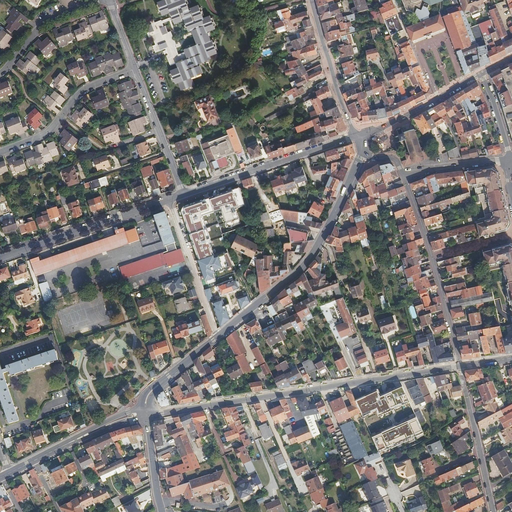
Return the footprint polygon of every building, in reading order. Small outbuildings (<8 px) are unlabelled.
[(182,21),(181,19),(183,19),(188,32),(190,31),(192,34),(196,45),(183,50),(184,52),(178,55),(174,45),(176,44),(171,31),(168,32),(165,26),(164,26),(161,20),(155,22),(153,19),(146,22),(147,25),(145,25),(147,32),(146,33),(148,40),(152,38),(152,40),(149,40),(151,44),(154,43),(154,44),(151,46),(154,52),(164,49),(167,55),(165,56),(169,66),(175,63),(177,68),(169,70),(174,83),(177,83),(180,89),(193,84),(191,77),(202,73),(199,65),(197,65),(197,64),(209,59),(208,56),(216,53),(211,40),(210,40),(206,31),(214,28),(209,15),(202,17),(197,4),(189,7),(190,9),(188,9),(184,0),(160,0),(156,2),(161,15),(170,12),(174,24),(182,21)] [(341,14),(335,0),(333,0),(326,2),(327,4),(329,9),(331,14),(334,13),(336,16),(341,14)] [(430,91),(417,62),(410,45),(409,43),(407,38),(398,42),(403,53),(400,54),(397,48),(392,35),(404,30),(395,11),(391,1),(385,3),(384,0),(374,0),(378,7),(384,21),(389,33),(392,42),(397,57),(398,60),(399,62),(398,62),(399,65),(401,70),(403,70),(401,62),(401,61),(405,59),(408,65),(405,66),(406,69),(411,67),(414,75),(416,80),(418,84),(422,92),(423,95),(425,98),(432,95),(430,91)] [(429,5),(441,1),(440,0),(403,0),(409,12),(415,15),(417,20),(419,21),(420,23),(406,29),(411,42),(444,29),(439,15),(430,19),(429,18),(430,14),(428,10),(429,5)] [(484,4),(483,2),(482,0),(458,0),(464,13),(469,11),(471,13),(479,10),(478,6),(484,4)] [(368,9),(366,3),(365,4),(355,7),(352,8),(354,14),(368,9)] [(477,45),(460,6),(447,11),(449,14),(448,15),(447,14),(443,16),(447,27),(456,52),(464,49),(469,48),(477,45)] [(21,23),(20,22),(18,21),(21,17),(22,18),(27,21),(29,18),(13,7),(8,14),(11,17),(7,23),(16,29),(21,23)] [(309,18),(307,11),(290,15),(288,7),(276,10),(278,16),(282,14),(284,19),(289,18),(292,23),(293,23),(297,22),(303,20),(309,18)] [(321,21),(336,16),(334,13),(331,14),(329,9),(319,12),(321,21)] [(511,52),(511,22),(510,24),(511,27),(509,28),(511,35),(511,40),(510,42),(496,9),(490,11),(488,12),(493,24),(497,36),(499,40),(500,40),(503,47),(506,55),(511,52)] [(109,27),(102,10),(98,12),(100,15),(100,17),(97,19),(95,16),(88,19),(92,29),(99,26),(101,30),(109,27)] [(349,22),(347,16),(342,17),(337,19),(338,23),(339,23),(340,25),(345,23),(349,22)] [(294,29),(293,23),(292,23),(289,18),(284,19),(280,21),(274,21),(278,33),(286,30),(287,31),(294,29)] [(312,25),(310,18),(309,18),(303,20),(304,24),(305,23),(304,25),(305,27),(312,25)] [(337,30),(334,20),(322,24),(325,34),(337,30)] [(74,33),(77,42),(88,38),(87,35),(90,34),(86,23),(79,26),(80,30),(74,33)] [(350,32),(349,27),(347,28),(345,23),(340,25),(341,29),(339,30),(341,35),(350,32)] [(495,33),(491,24),(490,24),(489,23),(487,24),(487,26),(491,35),(495,33)] [(303,35),(314,33),(312,25),(305,27),(305,30),(299,32),(300,33),(286,38),(287,42),(288,41),(291,40),(303,36),(303,35)] [(498,59),(504,56),(506,55),(503,47),(500,48),(498,48),(496,49),(493,42),(491,35),(487,26),(479,29),(480,30),(482,36),(485,35),(490,49),(491,49),(492,52),(489,53),(488,51),(487,52),(490,62),(491,63),(498,59)] [(66,40),(72,38),(68,27),(61,29),(62,33),(58,34),(57,31),(56,28),(53,29),(59,47),(67,43),(66,40)] [(8,40),(11,36),(2,29),(0,31),(0,44),(7,49),(12,43),(9,41),(8,40)] [(339,30),(339,29),(337,30),(325,34),(327,43),(336,40),(342,38),(341,35),(339,30)] [(306,47),(304,41),(315,37),(314,33),(303,35),(303,36),(291,40),(295,50),(305,47),(306,47)] [(353,44),(349,34),(346,35),(347,40),(343,42),(343,44),(344,46),(351,44),(353,44)] [(34,44),(45,55),(56,46),(48,37),(44,41),(41,38),(34,44)] [(487,52),(485,45),(482,46),(480,42),(477,44),(478,45),(479,47),(478,49),(481,67),(485,65),(489,63),(490,62),(487,52)] [(355,54),(351,44),(344,46),(343,44),(338,46),(342,57),(355,54)] [(315,47),(314,45),(306,47),(305,47),(308,56),(317,54),(315,47)] [(481,67),(478,49),(479,47),(478,45),(477,45),(469,48),(464,49),(466,56),(474,53),(475,56),(472,57),(473,59),(468,61),(465,62),(470,73),(476,70),(481,67)] [(308,56),(305,47),(295,50),(292,51),(292,53),(302,51),(304,57),(308,56)] [(463,57),(466,56),(464,49),(456,52),(463,69),(465,75),(467,74),(470,73),(465,62),(463,57)] [(19,62),(33,73),(38,66),(35,64),(40,57),(32,50),(26,57),(27,58),(29,59),(27,62),(25,61),(21,58),(19,62)] [(304,57),(302,51),(292,53),(294,58),(294,60),(298,59),(304,57)] [(124,65),(120,55),(113,58),(111,54),(104,57),(110,73),(114,71),(112,68),(111,66),(116,64),(116,66),(117,67),(124,65)] [(91,67),(95,77),(102,74),(101,72),(101,70),(105,68),(106,70),(107,74),(110,73),(104,57),(96,60),(98,64),(91,67)] [(367,72),(366,58),(357,60),(361,73),(367,72)] [(294,67),(302,64),(298,59),(294,60),(290,61),(287,61),(289,68),(294,67)] [(390,66),(387,60),(381,62),(384,69),(390,66)] [(355,71),(352,62),(352,61),(342,64),(345,74),(355,71)] [(67,66),(71,76),(76,74),(78,74),(79,76),(80,78),(87,75),(83,65),(79,66),(78,63),(67,66)] [(306,73),(306,71),(303,66),(302,64),(294,67),(289,68),(288,69),(289,72),(295,70),(296,72),(298,77),(301,76),(306,73)] [(404,78),(402,73),(401,70),(399,65),(397,66),(398,68),(399,71),(395,73),(394,70),(393,70),(394,74),(396,81),(400,80),(401,79),(404,78)] [(404,78),(410,76),(414,75),(411,67),(406,69),(403,70),(401,70),(402,73),(404,78)] [(511,74),(509,68),(505,70),(501,72),(504,78),(506,83),(511,96),(511,98),(511,105),(503,108),(505,114),(511,138),(511,74)] [(312,80),(324,74),(322,69),(308,76),(306,73),(301,76),(301,77),(295,80),(298,86),(301,85),(312,80)] [(511,105),(511,99),(507,101),(504,93),(505,92),(502,84),(499,79),(504,78),(501,72),(500,69),(489,75),(494,85),(496,86),(499,91),(497,92),(500,99),(503,108),(511,105)] [(54,84),(64,92),(68,86),(67,85),(64,83),(66,81),(68,77),(61,72),(60,72),(54,80),(56,82),(54,84)] [(396,81),(394,74),(387,76),(390,83),(391,83),(393,88),(397,86),(395,81),(396,81)] [(379,92),(376,84),(375,85),(373,79),(370,80),(373,90),(374,94),(376,93),(377,94),(380,93),(379,92)] [(0,80),(0,97),(12,93),(7,83),(2,84),(2,83),(1,80),(0,80)] [(122,101),(139,94),(137,91),(131,93),(129,89),(131,88),(133,87),(130,80),(120,84),(122,91),(119,93),(122,101)] [(374,94),(373,90),(370,80),(366,81),(364,82),(366,91),(367,96),(372,95),(373,99),(376,98),(374,94)] [(408,99),(404,90),(400,80),(396,81),(395,81),(397,86),(398,86),(399,88),(403,98),(401,99),(400,103),(397,104),(399,109),(401,112),(410,108),(412,107),(408,99)] [(386,91),(382,82),(376,84),(379,92),(380,93),(381,97),(387,95),(386,91)] [(483,97),(479,91),(481,89),(477,82),(468,88),(474,98),(475,99),(477,97),(479,96),(480,98),(482,97),(483,97)] [(317,96),(315,91),(317,90),(316,85),(307,89),(311,99),(317,96)] [(330,90),(329,87),(328,85),(323,87),(320,88),(320,89),(317,90),(315,91),(317,96),(321,94),(330,90)] [(297,88),(296,86),(290,89),(293,96),(299,92),(297,88)] [(351,96),(362,92),(360,87),(352,91),(349,92),(343,94),(346,101),(349,100),(348,98),(351,96)] [(474,98),(468,88),(463,91),(465,94),(469,101),(474,98)] [(60,103),(65,97),(56,90),(51,96),(48,94),(43,101),(59,112),(61,110),(54,105),(58,101),(60,103)] [(93,99),(97,110),(110,105),(104,90),(96,93),(97,97),(93,99)] [(325,111),(321,100),(328,97),(330,100),(333,99),(331,93),(330,90),(321,94),(317,96),(311,99),(312,103),(316,110),(309,112),(311,116),(312,116),(318,113),(325,111)] [(480,127),(480,125),(479,125),(475,113),(475,112),(473,109),(472,105),(469,101),(465,94),(463,91),(456,96),(454,96),(459,104),(460,103),(461,102),(465,108),(467,116),(471,127),(473,133),(473,134),(482,132),(480,127)] [(359,101),(364,99),(362,92),(351,96),(352,100),(357,98),(359,101)] [(416,105),(426,100),(425,98),(423,95),(422,92),(417,95),(416,95),(412,97),(416,105)] [(142,110),(139,103),(137,104),(135,104),(134,100),(135,100),(140,98),(139,94),(122,101),(125,109),(129,107),(132,117),(141,113),(140,110),(142,110)] [(220,116),(212,95),(200,100),(202,106),(204,106),(211,120),(220,116)] [(388,98),(387,95),(381,97),(382,98),(384,104),(383,105),(385,108),(388,118),(392,116),(394,115),(392,108),(388,98)] [(401,112),(399,109),(397,104),(397,103),(395,104),(394,100),(394,99),(393,96),(388,98),(392,108),(394,115),(401,112)] [(459,112),(462,109),(459,104),(454,96),(450,99),(446,101),(448,105),(449,105),(452,109),(446,113),(450,118),(455,114),(459,112)] [(378,120),(376,111),(372,112),(371,109),(371,106),(366,98),(364,99),(368,108),(366,108),(368,121),(376,120),(378,120)] [(368,108),(364,99),(359,101),(358,101),(361,107),(357,109),(355,103),(347,105),(350,111),(353,118),(358,117),(359,122),(368,121),(366,108),(368,108)] [(448,105),(446,101),(442,104),(446,113),(452,109),(449,105),(448,105)] [(491,116),(487,104),(487,102),(484,104),(479,106),(484,118),(491,116)] [(446,113),(442,104),(441,104),(437,107),(433,109),(439,116),(445,122),(449,128),(451,125),(446,117),(445,117),(444,114),(445,114),(446,113)] [(341,116),(338,108),(337,106),(325,111),(318,113),(321,117),(321,118),(332,115),(334,118),(341,116)] [(484,118),(479,106),(476,107),(478,112),(475,113),(479,125),(480,125),(480,127),(482,126),(481,125),(484,124),(482,119),(484,118)] [(29,121),(37,129),(42,123),(41,122),(39,120),(41,118),(44,114),(37,108),(29,117),(31,118),(29,121)] [(381,120),(384,119),(388,118),(385,108),(376,111),(378,120),(381,120)] [(438,126),(445,122),(439,116),(433,109),(432,108),(427,111),(437,127),(438,126)] [(86,124),(91,117),(93,115),(86,109),(83,113),(81,115),(79,114),(77,112),(73,118),(74,119),(72,121),(80,127),(84,122),(86,124)] [(437,127),(427,111),(422,114),(425,119),(432,129),(437,127)] [(465,116),(464,111),(460,114),(459,112),(455,114),(459,120),(465,116)] [(261,113),(255,118),(258,122),(264,118),(261,113)] [(423,135),(432,129),(425,119),(422,114),(413,119),(423,135)] [(455,124),(461,122),(460,120),(459,120),(455,114),(450,118),(454,124),(455,124)] [(144,116),(130,121),(135,135),(145,131),(143,126),(145,125),(147,124),(144,116)] [(347,129),(341,117),(341,116),(334,118),(324,121),(326,129),(327,134),(330,138),(337,135),(336,132),(329,134),(328,130),(336,127),(338,135),(344,133),(347,129)] [(326,129),(324,121),(320,122),(318,118),(317,118),(312,120),(314,125),(313,126),(315,132),(326,129)] [(19,119),(7,124),(11,134),(16,132),(17,134),(18,137),(25,134),(19,119)] [(314,125),(312,120),(302,124),(295,127),(297,132),(313,126),(314,125)] [(465,137),(461,124),(461,122),(455,124),(459,137),(460,136),(463,143),(466,142),(466,141),(465,137)] [(473,133),(471,127),(470,127),(468,128),(466,123),(461,124),(465,137),(472,135),(473,134),(473,133)] [(120,141),(118,135),(121,134),(118,125),(105,129),(102,131),(106,141),(111,139),(112,141),(113,144),(120,141)] [(242,151),(233,128),(229,129),(226,130),(228,134),(235,153),(242,151)] [(394,138),(398,137),(400,141),(395,142),(396,143),(400,142),(402,146),(401,141),(405,139),(409,152),(405,154),(407,160),(402,161),(404,166),(415,163),(415,164),(422,161),(423,160),(429,158),(425,147),(421,148),(415,130),(403,134),(402,129),(400,129),(402,134),(399,135),(398,131),(396,131),(398,135),(393,137),(394,138)] [(60,144),(69,150),(78,139),(66,130),(60,137),(64,139),(60,144)] [(235,153),(228,134),(202,144),(212,171),(219,169),(229,166),(225,156),(235,153)] [(289,141),(294,138),(293,134),(280,140),(281,143),(289,140),(289,141)] [(299,148),(328,139),(330,138),(327,134),(323,136),(322,134),(316,136),(308,139),(296,143),(298,149),(299,148)] [(281,143),(280,140),(278,141),(278,143),(270,146),(269,145),(271,144),(268,135),(262,138),(268,158),(270,158),(284,153),(282,148),(281,143)] [(190,148),(187,138),(175,142),(179,152),(190,148)] [(136,145),(140,157),(150,154),(146,141),(136,145)] [(284,153),(298,149),(296,143),(291,145),(291,143),(287,144),(288,146),(282,148),(284,153)] [(353,156),(354,152),(353,143),(338,148),(339,153),(336,153),(337,158),(344,156),(345,158),(353,156)] [(40,146),(47,162),(54,160),(53,156),(60,153),(56,144),(49,146),(49,147),(50,149),(46,150),(44,145),(40,146)] [(248,148),(252,157),(262,154),(258,145),(248,148)] [(502,153),(499,145),(493,147),(493,148),(495,154),(502,153)] [(47,162),(40,146),(37,147),(38,152),(39,153),(35,155),(34,153),(34,152),(27,155),(30,165),(38,162),(39,166),(47,162)] [(447,152),(450,159),(460,155),(458,150),(457,147),(448,152),(447,152)] [(337,158),(336,153),(339,153),(338,148),(337,148),(326,152),(328,161),(329,160),(331,160),(337,158)] [(478,157),(475,148),(468,150),(470,158),(478,157)] [(470,158),(468,150),(462,152),(461,153),(463,159),(470,158)] [(328,161),(326,152),(317,155),(311,157),(312,163),(323,162),(327,161),(328,161)] [(94,159),(97,170),(104,168),(103,167),(106,166),(106,167),(110,166),(106,155),(94,159)] [(194,174),(186,155),(181,157),(183,163),(185,162),(191,176),(194,174)] [(207,166),(202,155),(194,158),(198,169),(207,166)] [(16,168),(17,171),(28,167),(24,158),(20,160),(18,161),(17,158),(16,156),(9,159),(13,170),(16,168)] [(348,167),(353,156),(345,158),(342,159),(340,160),(339,163),(341,164),(341,165),(348,167)] [(0,173),(9,170),(5,161),(1,162),(0,162),(0,173)] [(343,180),(347,170),(341,167),(340,170),(336,169),(336,161),(333,162),(332,163),(331,163),(331,169),(331,176),(332,175),(343,180)] [(327,169),(327,164),(324,165),(313,167),(314,173),(327,170),(327,169)] [(383,178),(382,175),(380,166),(379,164),(372,168),(374,174),(375,180),(383,178)] [(389,172),(395,170),(394,166),(390,164),(380,166),(382,175),(389,172)] [(73,166),(63,170),(68,185),(78,182),(76,176),(77,176),(73,166)] [(152,175),(149,166),(140,169),(143,178),(152,175)] [(306,178),(302,167),(298,168),(298,170),(295,171),(292,172),(292,174),(295,183),(307,179),(306,178)] [(483,169),(485,176),(481,177),(479,170),(465,172),(467,181),(468,184),(470,192),(471,197),(472,204),(475,214),(476,221),(478,228),(486,226),(486,222),(485,220),(491,219),(494,218),(495,222),(509,219),(503,188),(501,178),(499,172),(497,174),(492,171),(492,167),(488,168),(488,169),(483,169)] [(377,191),(375,182),(373,182),(372,181),(375,180),(374,174),(372,168),(362,173),(358,182),(360,184),(362,182),(364,187),(365,188),(369,186),(371,192),(375,206),(380,204),(378,200),(381,199),(379,191),(377,191)] [(174,183),(169,172),(168,170),(162,172),(167,184),(167,185),(174,183)] [(393,180),(398,178),(395,170),(389,172),(393,180)] [(464,171),(444,174),(434,175),(439,190),(462,183),(465,182),(467,181),(465,172),(464,171)] [(167,184),(162,172),(157,175),(162,188),(167,185),(167,184)] [(271,181),(268,172),(261,174),(259,175),(262,184),(271,181)] [(387,193),(387,189),(386,183),(393,180),(389,172),(382,175),(383,178),(385,184),(379,186),(377,186),(378,190),(379,191),(381,199),(388,197),(387,193)] [(286,175),(281,177),(286,189),(286,190),(296,187),(295,183),(292,174),(288,175),(286,176),(286,175)] [(281,177),(281,175),(276,176),(277,179),(271,181),(271,183),(275,192),(286,189),(281,177)] [(339,191),(343,180),(332,175),(331,176),(329,178),(326,176),(323,183),(326,185),(323,192),(329,193),(328,195),(331,195),(337,196),(339,191)] [(439,190),(434,175),(410,184),(412,189),(428,184),(431,193),(436,192),(439,190)] [(108,183),(105,176),(99,178),(98,179),(100,186),(108,183)] [(253,183),(251,177),(244,180),(242,181),(243,184),(244,186),(253,183)] [(100,186),(98,179),(89,182),(90,186),(91,189),(100,186)] [(159,188),(155,180),(153,180),(153,179),(150,180),(150,181),(153,190),(159,188)] [(145,193),(141,180),(131,183),(133,189),(135,188),(137,195),(145,193)] [(406,192),(402,181),(400,181),(394,184),(396,189),(398,195),(404,192),(406,192)] [(467,181),(465,182),(462,183),(464,194),(470,192),(468,184),(467,181)] [(130,198),(127,189),(119,192),(121,201),(130,198)] [(394,196),(398,195),(396,189),(387,193),(388,197),(389,198),(392,197),(394,196)] [(366,229),(363,222),(362,215),(357,201),(354,190),(350,196),(353,203),(354,203),(359,217),(354,219),(355,222),(356,226),(358,232),(357,232),(360,240),(367,237),(365,229),(366,229)] [(67,204),(62,191),(58,192),(62,205),(67,204)] [(375,206),(371,192),(367,193),(367,195),(368,194),(369,197),(368,198),(372,212),(373,212),(377,210),(376,209),(375,206)] [(395,201),(405,197),(404,192),(398,195),(394,196),(395,201)] [(435,203),(432,195),(436,193),(436,192),(431,193),(417,198),(420,208),(435,203)] [(427,210),(465,199),(469,198),(469,202),(461,205),(453,207),(454,210),(472,204),(471,197),(470,192),(464,194),(435,203),(420,208),(424,219),(435,216),(434,212),(429,214),(427,210)] [(119,202),(116,193),(108,196),(111,205),(119,202)] [(245,205),(242,196),(235,199),(233,194),(221,198),(220,195),(216,197),(221,210),(237,204),(238,208),(245,205)] [(252,212),(245,194),(242,196),(245,205),(246,208),(247,208),(249,213),(252,212)] [(372,212),(368,198),(366,198),(365,195),(363,194),(360,195),(362,200),(357,201),(362,215),(372,212)] [(104,208),(101,198),(95,200),(99,210),(104,208)] [(352,213),(348,199),(341,213),(352,214),(352,213)] [(99,210),(95,200),(88,202),(92,212),(99,210)] [(412,208),(409,201),(392,207),(393,211),(394,213),(412,208)] [(319,216),(323,207),(314,202),(309,211),(319,216)] [(209,216),(206,209),(202,211),(199,209),(198,205),(190,208),(189,212),(193,214),(196,213),(200,215),(201,219),(209,216)] [(57,217),(54,208),(48,210),(47,207),(47,206),(45,206),(48,215),(51,223),(55,222),(54,218),(57,217)] [(71,210),(74,218),(82,215),(79,207),(71,210)] [(417,224),(413,213),(412,208),(394,213),(395,217),(404,215),(405,217),(406,217),(407,221),(406,222),(407,224),(398,227),(399,231),(402,230),(418,226),(417,224)] [(65,217),(64,213),(63,213),(61,209),(57,210),(61,222),(65,221),(64,217),(65,217)] [(280,209),(273,212),(276,219),(282,216),(280,209)] [(291,219),(289,210),(281,209),(284,218),(291,219)] [(298,220),(298,212),(289,210),(291,219),(298,220)] [(269,218),(267,212),(255,217),(257,223),(269,218)] [(306,222),(306,216),(307,213),(298,212),(298,220),(306,222)] [(185,260),(181,249),(177,251),(164,213),(155,216),(155,217),(152,218),(154,222),(157,221),(167,252),(120,268),(123,279),(166,264),(167,266),(185,260)] [(0,223),(15,219),(13,214),(0,218),(0,223)] [(442,220),(440,214),(435,216),(424,219),(426,225),(442,220)] [(47,226),(44,216),(36,219),(39,229),(47,226)] [(320,228),(323,223),(317,223),(317,222),(315,221),(314,222),(311,221),(311,217),(306,216),(306,222),(305,225),(320,228)] [(17,230),(16,225),(17,225),(16,223),(15,219),(0,223),(0,225),(3,235),(17,230)] [(37,230),(33,219),(29,220),(30,223),(19,227),(21,234),(27,232),(27,233),(37,230)] [(476,221),(469,223),(470,226),(446,233),(448,238),(453,236),(463,233),(478,229),(478,228),(476,221)] [(497,232),(506,230),(506,228),(505,226),(507,223),(508,223),(510,223),(510,221),(486,226),(488,234),(483,235),(483,236),(497,232)] [(309,241),(311,231),(287,225),(288,229),(289,231),(290,235),(290,236),(291,242),(292,242),(303,241),(309,241)] [(360,240),(357,232),(358,232),(356,226),(347,229),(347,230),(343,231),(339,233),(337,229),(337,228),(335,228),(330,237),(340,239),(342,246),(360,240)] [(420,231),(418,226),(402,230),(404,235),(413,233),(420,231)] [(488,234),(486,226),(478,228),(478,229),(479,236),(483,235),(488,234)] [(140,240),(136,228),(126,232),(124,227),(114,231),(116,236),(119,234),(123,245),(129,243),(129,244),(140,240)] [(278,235),(277,228),(261,230),(261,236),(262,237),(278,235)] [(408,244),(422,239),(421,236),(421,234),(414,236),(413,233),(404,235),(405,237),(406,236),(407,241),(403,242),(404,245),(408,244)] [(448,238),(446,233),(436,235),(437,241),(442,239),(448,238)] [(455,244),(465,242),(463,233),(453,236),(454,241),(455,244)] [(123,245),(119,234),(116,236),(99,241),(103,251),(123,245)] [(259,245),(252,241),(253,239),(251,238),(250,240),(245,238),(238,234),(232,246),(249,255),(253,257),(255,252),(259,245)] [(342,246),(340,239),(330,237),(329,236),(325,243),(327,244),(335,245),(334,250),(343,250),(342,246)] [(418,249),(417,245),(423,243),(422,239),(408,244),(408,246),(390,252),(391,257),(405,253),(418,249)] [(435,250),(445,248),(444,244),(442,239),(437,241),(431,242),(434,251),(435,250)] [(310,247),(314,240),(309,241),(303,241),(302,245),(298,245),(297,246),(296,251),(307,252),(310,247)] [(35,274),(103,251),(99,241),(40,261),(39,257),(30,260),(35,274)] [(511,247),(510,246),(509,243),(493,248),(493,249),(483,252),(484,257),(484,258),(493,256),(495,265),(511,261),(511,247)] [(209,262),(230,254),(227,249),(215,253),(214,251),(209,252),(210,255),(206,257),(209,262)] [(420,255),(418,249),(405,253),(407,258),(402,259),(406,270),(411,268),(408,260),(420,255)] [(291,263),(292,253),(294,253),(294,254),(295,254),(295,251),(292,251),(286,251),(285,263),(291,263)] [(321,266),(322,253),(319,252),(318,254),(315,259),(309,266),(309,267),(320,278),(321,274),(321,273),(321,271),(321,270),(319,270),(319,272),(317,271),(315,271),(318,266),(320,266),(321,266)] [(264,265),(264,255),(264,254),(257,254),(257,259),(259,277),(261,293),(271,285),(271,279),(270,272),(269,270),(264,271),(264,265)] [(272,265),(272,259),(273,255),(264,255),(264,265),(272,265)] [(419,265),(417,261),(423,259),(421,255),(420,255),(408,260),(411,268),(419,265)] [(462,263),(460,256),(446,260),(447,266),(459,263),(462,263)] [(495,265),(493,256),(484,258),(486,267),(495,265)] [(511,261),(495,265),(496,268),(497,270),(502,268),(504,276),(506,276),(508,283),(507,283),(509,288),(507,289),(509,301),(510,301),(511,309),(511,261)] [(457,270),(456,267),(460,266),(459,263),(447,266),(448,272),(451,271),(457,270)] [(14,282),(28,277),(24,264),(18,266),(19,270),(11,273),(14,282)] [(408,278),(421,273),(419,266),(421,266),(420,264),(419,264),(419,265),(411,268),(406,270),(405,270),(408,278)] [(280,279),(289,272),(286,266),(282,266),(283,268),(281,269),(281,266),(275,266),(275,272),(276,279),(280,279)] [(319,283),(320,278),(309,267),(307,269),(313,279),(311,280),(310,279),(309,279),(312,286),(319,283)] [(0,270),(0,280),(10,277),(6,268),(0,270)] [(466,274),(464,268),(457,270),(451,271),(453,278),(466,274)] [(487,272),(487,269),(476,272),(477,278),(488,275),(487,272)] [(312,287),(304,272),(300,277),(301,277),(295,281),(297,287),(303,283),(307,291),(309,294),(314,292),(312,287)] [(414,282),(427,277),(427,276),(423,277),(421,273),(408,278),(406,279),(408,284),(412,282),(414,282)] [(314,295),(339,285),(337,279),(332,281),(330,282),(325,284),(325,283),(324,274),(321,274),(320,278),(319,283),(318,285),(312,287),(314,292),(315,294),(314,295)] [(181,280),(180,277),(162,283),(164,288),(169,286),(172,294),(184,289),(183,285),(181,280)] [(429,284),(435,283),(434,278),(433,279),(428,280),(427,277),(414,282),(418,293),(418,292),(426,289),(430,288),(429,284)] [(350,281),(352,286),(350,286),(354,297),(358,296),(359,299),(364,297),(361,290),(366,288),(362,278),(354,280),(350,281)] [(217,283),(222,295),(240,288),(238,284),(240,284),(239,281),(237,282),(236,279),(230,281),(230,280),(227,281),(228,282),(222,284),(221,281),(217,283)] [(297,287),(295,281),(291,284),(285,288),(289,295),(291,294),(294,293),(295,296),(297,296),(296,292),(299,290),(297,287)] [(474,287),(474,285),(475,285),(474,283),(473,283),(473,281),(465,283),(465,282),(457,284),(456,284),(449,286),(448,284),(445,285),(444,287),(446,294),(474,287)] [(52,300),(47,282),(39,285),(45,303),(52,300)] [(482,294),(480,285),(474,287),(446,294),(447,297),(448,297),(461,294),(462,298),(482,294)] [(439,297),(436,286),(430,288),(431,290),(430,290),(432,299),(439,297)] [(35,303),(31,288),(16,293),(19,302),(24,300),(26,305),(35,303)] [(289,295),(285,288),(285,289),(280,293),(277,295),(281,302),(283,306),(288,303),(292,301),(292,300),(289,295)] [(197,296),(195,289),(188,291),(189,292),(191,298),(197,296)] [(432,307),(426,289),(418,292),(418,293),(419,295),(421,299),(422,299),(426,309),(432,307)] [(314,295),(315,294),(314,292),(309,294),(311,297),(304,300),(308,308),(318,303),(314,295)] [(477,304),(494,300),(492,293),(492,292),(482,294),(462,298),(450,301),(452,309),(463,307),(477,304)] [(278,308),(278,304),(281,302),(277,295),(272,301),(271,302),(272,305),(276,312),(277,311),(278,308)] [(155,308),(151,297),(145,299),(149,310),(155,308)] [(334,318),(330,308),(334,306),(334,305),(338,303),(346,322),(343,323),(344,326),(343,328),(346,333),(349,335),(357,331),(354,323),(349,310),(343,297),(320,306),(321,309),(329,326),(337,342),(343,340),(342,337),(337,326),(336,324),(338,320),(334,318)] [(439,304),(441,303),(439,297),(432,299),(434,306),(439,304)] [(185,298),(175,301),(179,313),(190,310),(185,298)] [(227,298),(222,301),(226,307),(231,304),(227,298)] [(149,310),(145,299),(138,302),(142,313),(149,310)] [(308,308),(304,300),(299,303),(300,307),(305,315),(310,313),(308,308)] [(305,315),(300,307),(299,303),(294,305),(294,306),(297,312),(300,318),(301,318),(305,315)] [(441,310),(439,304),(434,306),(432,307),(426,309),(426,311),(430,310),(432,313),(441,310)] [(276,312),(272,305),(267,307),(270,313),(272,316),(277,314),(276,312)] [(424,309),(423,305),(415,307),(419,318),(420,318),(423,316),(421,310),(424,309)] [(465,315),(463,307),(452,309),(450,310),(453,318),(464,316),(464,315),(465,315)] [(356,312),(360,322),(368,320),(367,319),(371,317),(367,308),(356,312)] [(230,320),(226,309),(221,311),(224,322),(222,323),(224,325),(225,323),(230,320)] [(481,325),(479,312),(475,313),(474,311),(474,310),(472,311),(472,313),(469,314),(471,326),(455,329),(457,334),(468,332),(477,330),(476,326),(481,325)] [(289,317),(287,313),(286,312),(277,315),(280,320),(281,322),(284,329),(293,325),(289,317)] [(305,327),(301,318),(300,318),(297,312),(289,317),(293,325),(295,329),(297,332),(305,327)] [(213,332),(206,314),(201,316),(202,321),(208,338),(211,335),(213,332)] [(432,323),(429,314),(423,316),(420,318),(422,324),(421,324),(422,327),(430,324),(432,323)] [(396,325),(393,317),(378,322),(379,327),(381,331),(382,334),(389,332),(389,331),(397,329),(396,325)] [(25,332),(26,336),(40,332),(38,325),(41,324),(39,318),(26,323),(27,327),(28,330),(27,331),(25,332)] [(261,329),(256,319),(246,325),(251,335),(261,329)] [(447,329),(446,323),(445,319),(440,321),(432,323),(430,324),(434,333),(447,329)] [(203,331),(200,321),(189,325),(189,324),(187,324),(191,335),(203,331)] [(191,335),(187,324),(184,325),(183,322),(176,325),(177,329),(175,329),(177,332),(174,333),(176,340),(191,335)] [(284,329),(281,322),(277,323),(275,324),(279,332),(278,332),(282,340),(283,341),(286,339),(281,330),(284,329)] [(348,334),(346,333),(343,328),(344,326),(343,323),(337,326),(342,337),(348,334)] [(282,340),(278,332),(279,332),(275,324),(262,331),(266,339),(270,346),(282,340)] [(503,340),(502,339),(500,327),(493,328),(495,335),(500,354),(506,353),(503,340)] [(495,335),(493,328),(483,329),(485,336),(495,335)] [(489,353),(487,341),(486,341),(485,336),(483,329),(481,330),(478,330),(480,337),(484,354),(489,353)] [(480,337),(478,330),(477,330),(468,332),(469,339),(475,338),(480,337)] [(243,353),(246,351),(235,331),(226,338),(228,342),(238,363),(243,373),(244,373),(251,370),(243,353)] [(469,339),(468,332),(457,334),(456,334),(458,340),(467,338),(467,340),(469,339)] [(434,341),(432,333),(426,335),(426,337),(417,341),(419,346),(419,348),(429,344),(430,348),(430,349),(435,364),(439,363),(435,346),(436,346),(434,341)] [(511,352),(511,337),(503,340),(506,353),(508,353),(511,352)] [(477,348),(475,338),(469,339),(470,340),(470,343),(471,349),(472,349),(477,348)] [(170,351),(166,340),(159,343),(163,353),(170,351)] [(389,356),(385,342),(383,343),(383,342),(373,345),(375,353),(373,353),(377,364),(390,360),(389,356)] [(163,353),(159,343),(152,345),(156,358),(163,355),(163,353)] [(419,348),(419,346),(414,348),(413,345),(409,347),(409,349),(408,350),(406,344),(402,346),(406,360),(408,364),(409,368),(414,367),(410,356),(416,354),(420,366),(424,365),(424,363),(422,358),(419,348)] [(454,361),(453,353),(445,355),(442,344),(436,346),(435,346),(439,363),(454,361)] [(406,360),(402,346),(402,345),(400,345),(401,347),(395,349),(399,362),(406,360)] [(474,357),(472,349),(471,349),(469,349),(468,345),(459,347),(462,359),(474,357)] [(214,354),(212,349),(210,346),(202,354),(206,362),(214,354)] [(270,372),(258,347),(252,350),(265,375),(270,372)] [(348,365),(343,357),(339,359),(333,348),(329,350),(331,354),(339,370),(348,365)] [(365,354),(363,348),(355,352),(357,358),(365,354)] [(481,357),(478,348),(477,348),(472,349),(474,357),(481,357)] [(0,396),(9,424),(20,420),(7,384),(4,373),(10,371),(11,376),(37,367),(38,368),(42,367),(42,365),(45,364),(46,365),(50,364),(49,362),(58,359),(55,349),(6,366),(7,368),(2,370),(0,362),(0,396)] [(368,360),(365,354),(357,358),(359,364),(368,360)] [(212,374),(211,372),(211,371),(208,366),(203,368),(198,357),(193,362),(201,377),(204,376),(205,378),(212,374)] [(314,365),(311,359),(302,363),(305,370),(307,374),(316,369),(314,365)] [(285,361),(279,364),(284,374),(289,384),(301,377),(297,369),(291,372),(289,370),(285,361)] [(326,366),(323,361),(314,365),(316,369),(320,376),(328,371),(326,366)] [(243,373),(238,363),(226,369),(231,379),(243,373)] [(223,373),(220,366),(211,371),(211,372),(212,374),(214,378),(223,373)] [(479,378),(478,369),(464,371),(467,381),(479,378)] [(307,374),(305,370),(300,372),(304,381),(306,380),(308,383),(311,383),(307,374)] [(198,394),(192,382),(187,372),(182,375),(182,376),(190,393),(187,394),(186,391),(182,392),(187,402),(200,400),(201,399),(198,394)] [(274,378),(270,372),(265,375),(268,381),(274,378)] [(214,378),(212,374),(205,378),(202,380),(203,383),(206,388),(206,389),(212,387),(211,386),(217,383),(214,378)] [(289,384),(284,374),(274,379),(278,388),(288,386),(290,386),(289,384)] [(448,384),(447,380),(447,379),(447,378),(446,378),(445,374),(444,375),(430,377),(431,379),(432,379),(434,383),(435,383),(437,388),(448,384)] [(433,401),(426,386),(422,378),(415,379),(418,385),(426,402),(426,404),(433,401)] [(497,397),(492,383),(493,382),(491,378),(485,381),(486,383),(492,399),(494,398),(497,397)] [(206,388),(203,383),(202,380),(194,384),(194,382),(195,382),(194,381),(192,382),(198,394),(201,392),(200,390),(206,388)] [(182,392),(176,381),(171,385),(175,394),(173,395),(175,399),(177,399),(179,404),(187,402),(182,392)] [(262,390),(261,382),(249,384),(253,392),(262,390)] [(492,399),(486,383),(475,387),(474,388),(475,389),(478,388),(484,403),(492,399)] [(361,414),(362,416),(376,410),(378,416),(409,401),(401,384),(380,394),(377,388),(354,399),(361,414)] [(462,396),(461,391),(460,386),(452,388),(452,386),(451,384),(448,384),(437,388),(438,391),(439,391),(444,390),(444,391),(450,389),(452,398),(462,396)] [(426,402),(418,385),(409,390),(416,406),(426,402)] [(223,396),(220,388),(214,390),(217,397),(223,396)] [(217,397),(214,390),(212,389),(207,391),(211,398),(217,397)] [(354,399),(353,396),(350,390),(346,392),(352,406),(346,408),(350,417),(354,416),(361,413),(359,410),(355,400),(354,399)] [(50,394),(51,400),(60,397),(58,391),(50,394)] [(171,406),(164,391),(157,397),(157,399),(161,408),(171,406)] [(309,405),(305,396),(296,398),(299,403),(304,416),(312,414),(320,413),(316,404),(309,405)] [(346,408),(341,398),(336,400),(335,397),(329,400),(335,415),(339,422),(339,423),(346,439),(353,453),(356,461),(363,458),(367,456),(361,441),(350,417),(346,408)] [(500,410),(494,398),(492,399),(484,403),(482,404),(484,410),(486,409),(490,416),(500,410)] [(291,413),(285,400),(279,400),(281,405),(286,415),(291,413)] [(327,411),(323,401),(316,404),(320,413),(321,414),(327,411)] [(268,421),(261,403),(255,404),(263,423),(268,421)] [(508,427),(511,424),(511,403),(510,405),(500,410),(490,416),(477,423),(479,429),(494,421),(500,431),(508,427)] [(286,415),(281,405),(270,410),(275,424),(286,419),(287,421),(286,421),(288,427),(285,428),(286,431),(292,429),(286,415)] [(239,415),(237,411),(244,410),(242,406),(234,407),(228,408),(233,418),(238,416),(239,415)] [(233,418),(228,408),(223,409),(222,409),(229,425),(230,425),(235,423),(233,418)] [(423,418),(420,411),(414,413),(418,421),(423,418)] [(205,415),(204,412),(190,414),(199,433),(202,432),(201,431),(204,430),(205,430),(204,426),(202,426),(200,421),(207,419),(205,415)] [(199,433),(190,414),(184,417),(187,425),(191,433),(190,434),(193,441),(195,440),(199,447),(203,445),(201,440),(198,433),(199,433)] [(320,434),(312,414),(304,416),(308,426),(313,437),(320,434)] [(388,429),(372,436),(379,451),(378,451),(379,453),(392,447),(392,448),(414,438),(414,437),(424,432),(416,415),(406,420),(390,427),(388,428),(388,429)] [(57,421),(61,431),(74,426),(71,416),(58,421),(57,421)] [(242,425),(238,416),(233,418),(235,423),(237,427),(242,425)] [(183,426),(180,419),(179,417),(174,418),(178,428),(172,430),(174,435),(185,431),(185,430),(183,426)] [(455,436),(457,440),(464,435),(462,432),(462,431),(459,427),(461,426),(460,424),(465,421),(462,417),(457,420),(457,421),(449,427),(456,436),(455,436)] [(178,428),(174,418),(169,419),(172,430),(178,428)] [(333,425),(330,418),(324,421),(327,428),(334,425),(333,425)] [(167,431),(166,426),(164,420),(155,422),(153,425),(156,447),(163,446),(161,433),(167,432),(167,431)] [(145,434),(143,424),(125,428),(129,437),(134,450),(139,448),(137,444),(138,443),(135,435),(143,434),(145,434)] [(272,436),(266,424),(260,427),(265,439),(272,436)] [(246,434),(247,433),(246,430),(244,430),(242,425),(237,427),(238,429),(241,437),(243,441),(245,445),(249,443),(246,434)] [(338,436),(336,431),(334,425),(327,428),(332,438),(338,436)] [(313,437),(308,426),(294,433),(298,443),(313,437)] [(506,443),(511,439),(511,434),(508,427),(500,431),(499,431),(506,443)] [(129,437),(125,428),(124,429),(110,433),(114,442),(117,441),(129,437)] [(36,443),(46,439),(42,429),(32,432),(36,443)] [(202,438),(212,434),(210,429),(205,431),(204,430),(201,431),(202,432),(199,433),(198,433),(201,440),(202,440),(202,438)] [(241,437),(237,429),(233,431),(227,433),(225,430),(223,431),(224,434),(225,434),(228,442),(239,438),(241,437)] [(102,450),(115,444),(114,442),(110,433),(109,433),(97,439),(102,450)] [(298,443),(294,433),(288,435),(292,445),(296,443),(297,445),(298,444),(298,446),(299,446),(298,443)] [(190,443),(187,434),(175,439),(173,439),(174,440),(175,440),(178,448),(182,457),(189,454),(194,452),(190,443)] [(457,440),(455,441),(462,452),(471,445),(468,440),(469,439),(466,434),(464,435),(457,440)] [(17,443),(20,452),(32,448),(29,439),(17,443)] [(102,450),(97,439),(93,441),(98,451),(102,450)] [(98,451),(93,441),(85,444),(89,453),(93,452),(97,461),(100,459),(101,460),(102,460),(99,454),(98,451)] [(443,449),(440,441),(427,446),(430,454),(434,454),(444,451),(447,458),(450,456),(446,447),(443,449)] [(125,455),(119,442),(115,444),(118,450),(121,457),(125,455)] [(169,452),(177,449),(174,444),(157,452),(158,458),(162,456),(169,452)] [(250,458),(245,446),(243,447),(243,449),(237,452),(239,458),(241,458),(244,465),(252,462),(250,458)] [(280,449),(272,452),(278,469),(287,466),(280,449)] [(511,471),(511,464),(506,454),(503,450),(492,456),(503,477),(511,471)] [(109,462),(104,452),(99,454),(102,460),(103,461),(104,464),(109,462)] [(146,463),(142,452),(137,455),(138,457),(141,464),(143,468),(147,467),(146,464),(146,463)] [(201,468),(194,452),(189,454),(182,457),(185,464),(166,470),(166,468),(164,469),(162,469),(161,467),(159,468),(161,478),(161,480),(166,479),(182,474),(201,468)] [(372,467),(383,462),(382,462),(381,459),(380,455),(379,453),(378,452),(367,456),(363,458),(365,461),(368,469),(372,467)] [(94,463),(91,456),(89,453),(78,459),(82,468),(87,466),(88,468),(90,467),(88,465),(94,463)] [(135,471),(132,466),(136,464),(139,465),(141,464),(138,457),(133,459),(132,460),(125,464),(126,467),(129,472),(130,473),(135,471)] [(424,472),(426,476),(435,472),(434,469),(435,468),(430,457),(421,461),(426,472),(424,472)] [(116,469),(125,464),(123,459),(120,460),(113,464),(116,469)] [(414,473),(409,459),(401,463),(395,465),(397,472),(400,471),(401,472),(403,473),(405,473),(407,478),(412,476),(411,474),(414,473)] [(298,461),(292,464),(297,477),(302,474),(301,472),(310,469),(306,460),(299,463),(298,461)] [(106,467),(104,464),(103,461),(95,465),(95,466),(98,471),(106,467)] [(377,479),(376,475),(377,474),(376,470),(374,471),(372,467),(368,469),(365,461),(355,465),(360,474),(364,472),(369,482),(376,479),(377,479)] [(74,462),(65,466),(69,475),(78,470),(74,462)] [(109,472),(116,469),(113,464),(110,465),(109,462),(104,464),(106,467),(98,471),(100,476),(109,472)] [(456,469),(458,474),(474,468),(472,462),(456,469)] [(69,480),(63,467),(62,465),(51,470),(58,485),(69,480)] [(456,469),(435,478),(437,484),(458,474),(456,469)] [(44,493),(35,477),(38,476),(35,470),(27,474),(40,497),(44,494),(44,493)] [(185,482),(182,474),(166,479),(172,497),(184,494),(186,500),(194,498),(229,486),(231,485),(224,470),(185,482)] [(323,488),(316,470),(311,472),(314,478),(306,481),(309,486),(307,487),(310,494),(322,489),(323,488)] [(137,475),(135,471),(130,473),(135,485),(141,482),(139,478),(137,475)] [(107,477),(111,475),(109,472),(100,476),(103,481),(105,480),(106,481),(108,480),(107,477)] [(264,487),(258,474),(251,477),(254,482),(249,484),(249,483),(246,485),(250,494),(253,492),(252,489),(254,488),(254,487),(258,486),(260,489),(264,487)] [(380,495),(377,489),(376,487),(379,486),(376,479),(369,482),(363,485),(365,489),(362,490),(364,495),(365,495),(367,501),(380,495)] [(466,492),(476,487),(474,483),(472,484),(471,482),(464,486),(466,492)] [(456,484),(438,491),(441,503),(450,499),(448,493),(458,489),(456,484)] [(30,496),(24,485),(13,490),(19,502),(30,496)] [(250,494),(246,485),(244,485),(240,487),(236,489),(239,497),(240,499),(249,496),(248,494),(250,494)] [(478,492),(476,487),(466,492),(469,498),(476,495),(476,493),(478,492)] [(110,497),(107,489),(106,488),(100,491),(97,493),(96,491),(92,493),(96,502),(96,503),(110,497)] [(325,500),(323,494),(324,494),(322,489),(310,494),(313,500),(314,500),(316,504),(320,502),(325,500)] [(92,493),(91,492),(87,494),(88,495),(84,497),(83,496),(78,498),(83,508),(96,502),(92,493)] [(12,505),(9,499),(5,501),(2,497),(0,493),(0,501),(5,509),(12,505)] [(121,503),(117,495),(111,498),(115,507),(115,506),(121,503)] [(422,511),(423,511),(424,510),(428,508),(426,503),(423,496),(417,498),(418,502),(417,502),(408,506),(410,511),(422,511)] [(481,497),(456,510),(456,511),(467,511),(472,509),(472,508),(483,503),(481,497)] [(78,498),(60,507),(62,511),(84,511),(83,508),(78,498)] [(387,509),(383,498),(371,503),(372,506),(371,506),(373,511),(385,511),(384,510),(386,509),(387,509)] [(332,504),(330,499),(325,500),(320,502),(323,508),(327,507),(332,504)] [(134,500),(124,506),(127,511),(140,511),(141,511),(139,507),(138,508),(134,500)] [(278,511),(284,510),(280,500),(277,501),(273,503),(271,503),(274,511),(278,511)] [(506,505),(503,501),(496,505),(497,511),(506,505)] [(274,511),(271,503),(266,506),(268,511),(274,511)] [(341,511),(340,509),(338,510),(336,503),(332,504),(327,507),(328,511),(341,511)]
